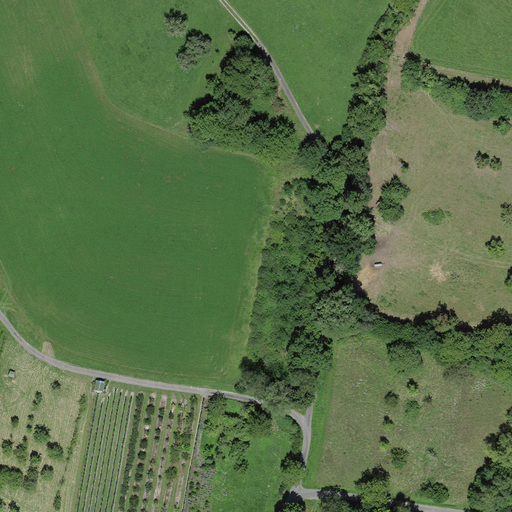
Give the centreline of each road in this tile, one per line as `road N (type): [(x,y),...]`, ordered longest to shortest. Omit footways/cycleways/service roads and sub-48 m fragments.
road 1 (track): [(300,489),(308,398),(349,178),(229,0)]
road 2 (track): [(308,398),(170,394),(47,365),(0,319)]
road 3 (track): [(290,511),(300,489),(449,511)]
